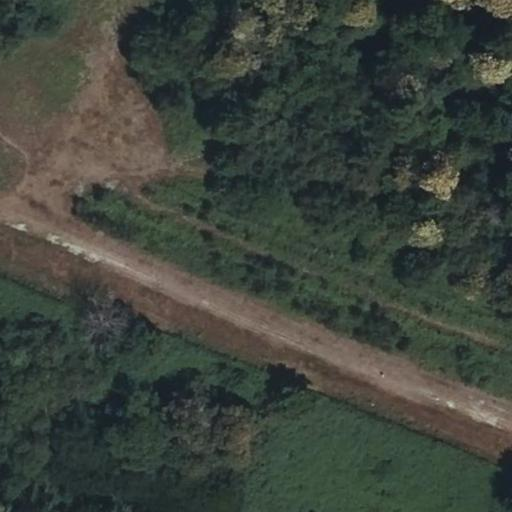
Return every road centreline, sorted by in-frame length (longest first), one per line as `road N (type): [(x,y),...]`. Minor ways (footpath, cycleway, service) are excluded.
road 1 (track): [(0,262),(511,443)]
road 2 (track): [(154,0),(44,280)]
road 3 (track): [(0,94),(80,189)]
